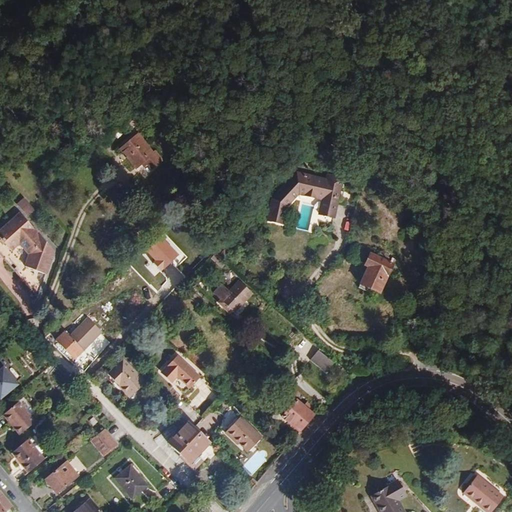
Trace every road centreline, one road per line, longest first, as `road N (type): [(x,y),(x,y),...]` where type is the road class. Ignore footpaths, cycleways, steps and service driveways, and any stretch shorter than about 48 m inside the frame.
road 1 (primary): [(296,466),(359,396),(403,378),(463,384),(511,424)]
road 2 (residential): [(211,511),(30,328)]
